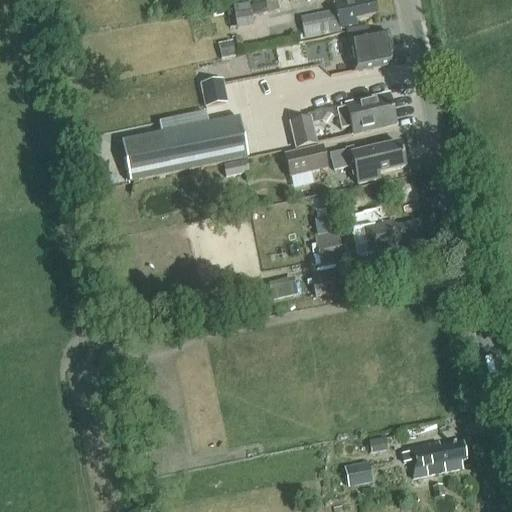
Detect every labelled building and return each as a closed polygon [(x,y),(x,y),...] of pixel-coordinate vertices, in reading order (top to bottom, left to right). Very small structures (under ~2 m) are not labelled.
[(355,20),(375,16),(372,0),(370,0),(366,1),(365,0),(332,0),(335,14),(327,15),(327,14),(301,19),(305,40),(340,33),(339,31),(339,30),(356,27),(355,20)] [(232,8),(236,31),(253,28),(251,17),(279,12),(277,2),(248,7),(248,5),(232,8)] [(371,70),(371,71),(393,67),(387,34),(367,37),(366,28),(345,32),(352,73),(371,70)] [(329,39),(240,53),(241,62),(234,63),(236,73),(281,66),(281,67),(332,59),(329,39)] [(353,137),(396,127),(390,103),(382,105),(381,98),(346,106),(346,110),(337,112),(338,119),(341,131),(351,129),(353,137)] [(295,151),(316,146),(311,126),(321,124),(328,128),(333,120),(338,119),(337,112),(336,109),(306,117),(307,120),(289,124),(295,151)] [(247,159),(239,120),(121,144),(129,184),(168,176),(247,159)] [(399,145),(361,154),(352,156),(351,152),(330,157),(334,173),(354,168),(358,186),(379,180),(378,175),(405,168),(399,145)] [(288,179),(327,171),(322,148),(284,156),(288,179)] [(222,167),(225,180),(249,175),(247,162),(222,167)] [(254,208),(251,194),(232,198),(235,212),(254,208)] [(370,254),(419,246),(418,240),(416,223),(394,227),(392,222),(365,229),(370,254)] [(314,237),(320,269),(339,265),(337,256),(342,255),(337,233),(314,237)] [(346,274),(311,280),(314,298),(349,292),(346,274)] [(272,282),(276,300),(300,295),(296,277),(272,282)] [(343,469),(347,490),(372,485),(369,469),(390,465),(385,439),(366,443),(368,455),(365,456),(367,464),(343,469)] [(457,463),(465,462),(461,445),(439,449),(438,445),(407,451),(413,480),(459,471),(457,463)] [(434,501),(443,499),(440,486),(432,488),(434,501)]
